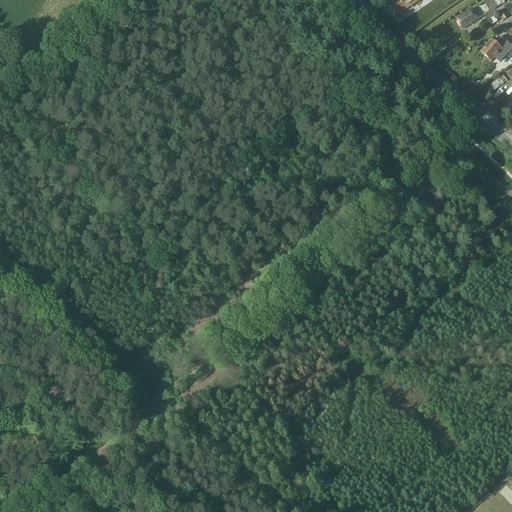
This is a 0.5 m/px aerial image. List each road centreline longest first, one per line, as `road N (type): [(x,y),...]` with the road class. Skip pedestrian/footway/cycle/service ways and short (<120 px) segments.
road 1 (track): [(469,137),(26,511)]
road 2 (unknown): [(511,198),(280,0)]
road 3 (tertiary): [(511,145),(345,0)]
